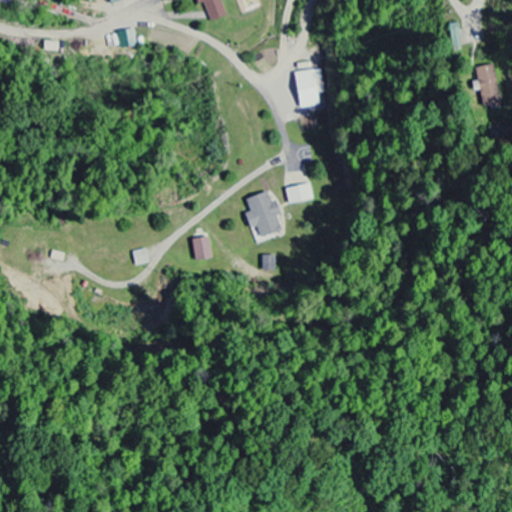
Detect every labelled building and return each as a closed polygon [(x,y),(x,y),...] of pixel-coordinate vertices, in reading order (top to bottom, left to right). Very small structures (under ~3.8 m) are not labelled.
[(219,0),(194,0),(197,7),(204,5),(211,23),(226,18),(219,0)] [(458,25),(448,26),(453,52),(462,51),(458,25)] [(116,33),(118,50),(136,48),(134,32),(116,33)] [(477,83),(472,84),(473,93),(480,92),(482,106),(499,104),(494,67),(475,69),(477,83)] [(322,108),(321,94),(326,94),(325,72),(296,74),(298,109),(322,108)] [(312,203),(310,187),(285,190),(287,206),(312,203)] [(245,201),(249,214),(244,215),(249,231),(253,229),(257,241),(280,233),(275,218),(279,217),(275,203),(270,204),(267,194),(245,201)] [(213,260),(208,238),(192,242),(197,264),(213,260)]
